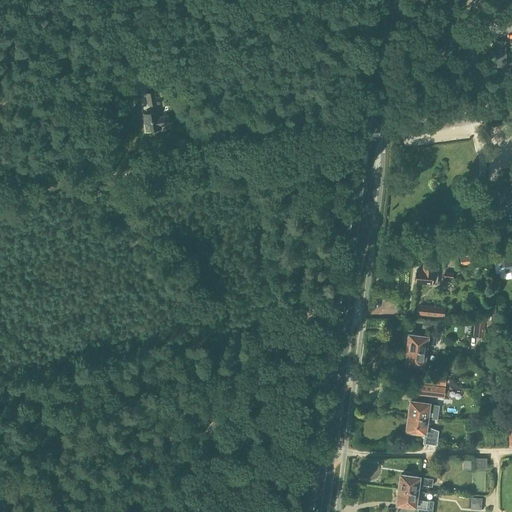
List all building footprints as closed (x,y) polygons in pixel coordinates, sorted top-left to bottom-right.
[(436,32),(435,57),(443,57),(444,44),(445,32),(436,32)] [(505,41),(496,41),(496,66),(505,66),(504,53),(505,53),(505,41)] [(471,43),(462,43),(463,68),(471,68),(471,55),(471,43)] [(115,82),(116,86),(117,95),(131,92),(129,80),(115,82)] [(155,91),(145,93),(147,106),(157,104),(155,91)] [(158,111),(143,114),(146,130),(161,127),(160,125),(169,124),(167,115),(159,116),(158,111)] [(457,250),(458,258),(460,258),(461,265),(469,265),(469,266),(475,265),(474,256),(469,257),(468,249),(457,250)] [(511,272),(511,275),(511,277),(511,258),(505,259),(504,257),(498,257),(500,268),(505,267),(505,272),(511,272)] [(433,267),(434,266),(423,264),(422,270),(417,270),(416,275),(414,277),(414,280),(416,281),(415,283),(432,284),(436,285),(438,268),(433,267)] [(418,315),(443,317),(444,308),(419,305),(418,315)] [(487,316),(493,316),(495,316),(495,305),(487,305),(487,316)] [(483,337),(484,318),(474,318),(473,336),(483,337)] [(422,330),(439,331),(440,323),(423,321),(422,330)] [(405,350),(426,352),(427,344),(435,345),(436,337),(428,336),(428,335),(407,332),(405,350)] [(426,352),(405,350),(403,365),(424,368),(424,366),(429,367),(430,363),(425,362),(426,352)] [(420,375),(419,384),(445,386),(446,375),(432,374),(432,376),(420,375)] [(416,396),(444,398),(445,386),(417,384),(416,396)] [(408,410),(407,414),(409,415),(409,416),(427,419),(432,419),(437,419),(438,406),(430,405),(430,404),(429,404),(410,401),(409,410),(408,410)] [(407,419),(406,422),(408,423),(407,431),(425,434),(431,434),(430,443),(436,443),(438,431),(426,427),(427,419),(409,416),(408,418),(407,419)] [(475,458),(474,470),(476,470),(484,470),(486,470),(486,459),(475,458)] [(399,475),(396,490),(418,493),(419,485),(432,487),(433,479),(425,478),(420,478),(399,475)] [(396,492),(394,505),(416,508),(417,508),(425,509),(426,501),(417,500),(417,499),(418,494),(418,493),(396,490),(396,492)] [(471,500),(471,511),(480,511),(481,500),(471,500)]
